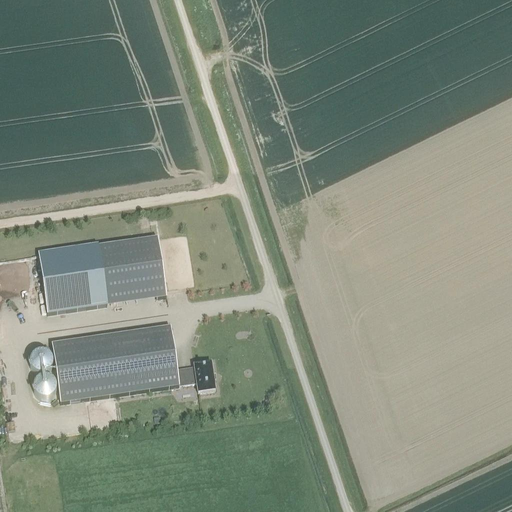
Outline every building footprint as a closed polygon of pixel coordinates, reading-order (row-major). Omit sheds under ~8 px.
[(151,218),(143,218),(143,228),(151,228),(151,218)] [(38,257),(47,319),(108,310),(98,249),(38,257)] [(179,390),(177,372),(176,372),(170,330),(51,347),(60,407),(179,390)] [(47,357),(45,357),(43,356),(40,357),(38,357),(36,358),(34,360),(33,361),(32,363),(31,365),(31,368),(31,370),(32,372),(33,374),(34,376),(36,377),(38,378),(40,379),(42,379),(44,379),(47,378),(49,377),(50,376),(52,374),(53,372),(54,370),(54,368),(54,366),(53,364),(52,362),(51,360),(49,358),(47,357)] [(215,394),(211,365),(193,367),(193,370),(177,372),(179,390),(196,387),(197,396),(215,394)] [(49,381),(46,381),(44,381),(42,381),(40,382),(38,383),(36,385),(35,387),(34,389),(34,391),(34,393),(35,396),(36,398),(37,399),(39,401),(41,402),(44,402),(46,402),(48,401),(50,400),(52,399),(54,397),(55,395),(55,393),(55,390),(55,388),(54,386),(52,384),(51,383),(49,381)]
